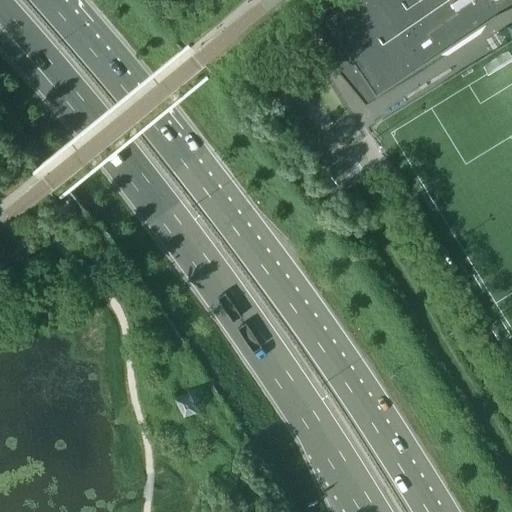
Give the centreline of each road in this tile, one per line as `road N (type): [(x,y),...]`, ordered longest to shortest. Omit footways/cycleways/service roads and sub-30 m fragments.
road 1 (trunk): [(427,511),(192,174),(44,0)]
road 2 (trunk): [(0,16),(96,124),(369,511)]
